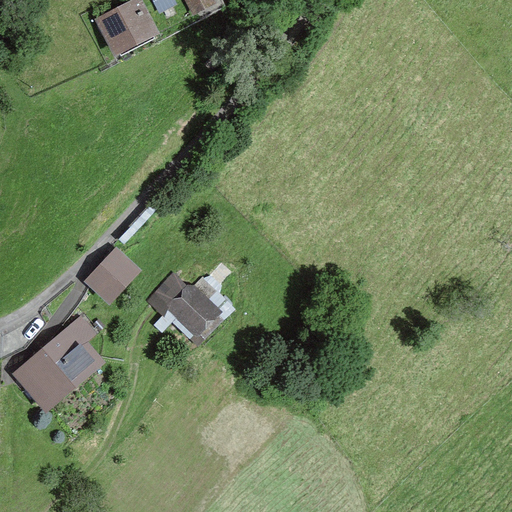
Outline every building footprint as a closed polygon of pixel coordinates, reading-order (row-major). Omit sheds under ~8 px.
[(138,0),(99,18),(115,53),(155,34),(138,0)] [(217,1),(216,0),(195,0),(200,9),(217,1)] [(117,252),(87,280),(106,299),(135,271),(117,252)] [(191,288),(171,307),(196,333),(216,314),(191,288)] [(5,336),(0,337),(0,362),(1,362),(41,335),(38,315),(5,336)] [(82,316),(15,369),(43,404),(93,365),(76,344),(94,330),(82,316)]
